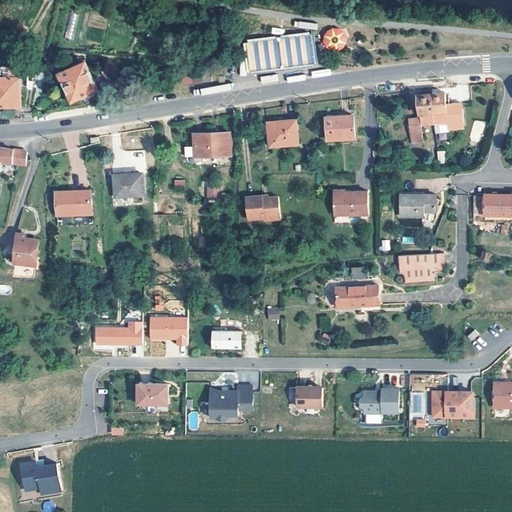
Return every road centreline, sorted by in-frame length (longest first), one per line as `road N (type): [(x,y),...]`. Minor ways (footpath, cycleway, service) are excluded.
road 1 (residential): [(0,445),(83,426),(91,373),(112,361),(467,364),(511,333)]
road 2 (secondary): [(511,63),(0,131)]
